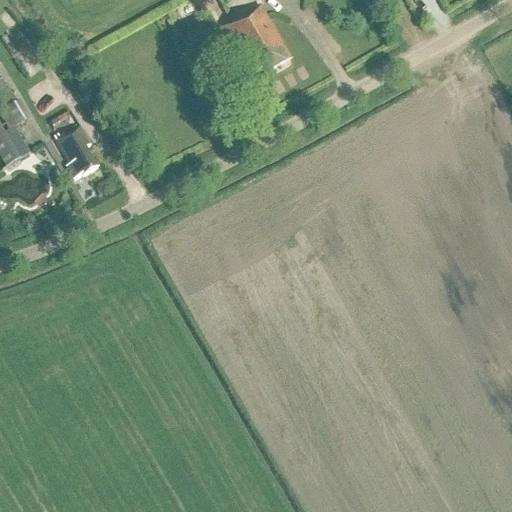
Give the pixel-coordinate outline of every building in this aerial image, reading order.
[(253,84),(289,63),(259,10),(219,32),(238,66),(242,64),(253,84)] [(185,39),(192,53),(210,43),(202,29),(202,30),(197,20),(184,27),(189,36),(185,39)] [(24,128),(13,107),(0,114),(0,118),(9,136),(24,128)] [(79,133),(65,140),(59,143),(57,139),(53,142),(69,169),(65,171),(73,184),(81,179),(81,181),(96,172),(85,153),(89,150),(79,133)] [(0,168),(3,174),(18,165),(0,134),(0,168)]
